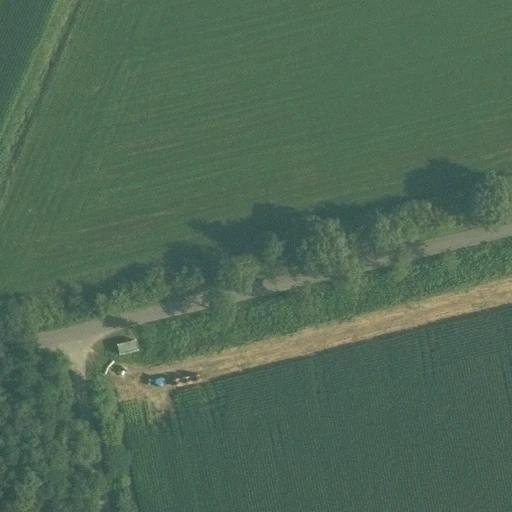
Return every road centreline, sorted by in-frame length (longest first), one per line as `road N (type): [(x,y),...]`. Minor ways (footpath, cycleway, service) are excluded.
road 1 (unclassified): [(69,325),(511,217)]
road 2 (unclassified): [(69,325),(106,511)]
